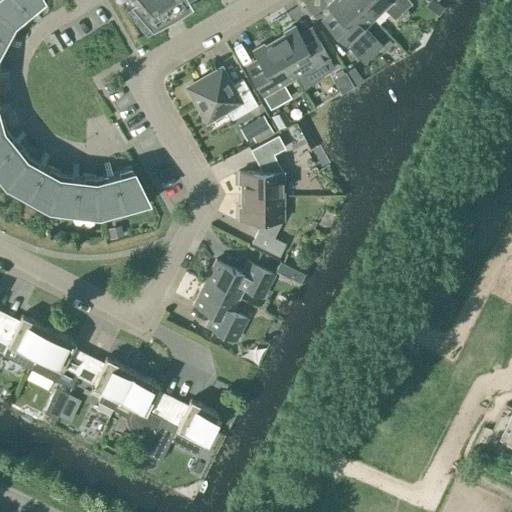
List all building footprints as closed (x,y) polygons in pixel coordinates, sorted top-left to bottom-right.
[(97,216),(148,201),(130,165),(94,175),(59,171),(27,154),(5,126),(0,108),(0,53),(15,24),(44,1),(43,0),(0,0),(0,183),(1,185),(46,210),(97,216)] [(133,0),(134,0),(129,3),(151,28),(191,5),(187,0),(133,0)] [(372,18),(355,0),(331,0),(326,5),(341,20),(331,30),(356,55),(373,39),(362,28),(372,18)] [(355,0),(372,18),(383,7),(394,19),(411,2),(408,0),(355,0)] [(274,40),(295,75),(306,69),(311,78),(333,66),(318,39),(306,46),(294,25),(283,31),(284,34),(274,40)] [(295,75),(274,40),(264,46),(263,43),(252,49),(258,61),(246,68),(270,108),(290,96),(282,83),(295,75)] [(230,85),(220,68),(187,87),(206,120),(226,109),(231,118),(256,104),(242,79),(230,85)] [(250,145),(274,134),(266,116),(241,127),(250,145)] [(241,195),(282,195),(282,171),(272,153),(284,147),(277,135),(250,149),(257,161),(261,159),(267,171),(238,171),(238,183),(241,183),(241,195)] [(282,195),(241,195),(241,206),(238,206),(238,219),(268,219),(262,231),(257,229),(251,242),(278,255),(285,243),(273,237),(282,219),(282,195)] [(204,281),(236,297),(242,285),(262,295),(273,274),(247,260),(241,272),(215,259),(204,281)] [(230,309),(236,297),(204,281),(193,303),(219,316),(213,328),(235,339),(246,317),(230,309)] [(18,320),(3,312),(0,317),(0,350),(2,352),(2,353),(28,366),(32,358),(48,326),(47,327),(21,314),(18,320)] [(49,327),(48,326),(32,358),(28,366),(55,379),(56,378),(71,386),(76,376),(87,355),(71,347),(74,341),(48,328),(49,327)] [(96,400),(112,409),(116,401),(133,369),(132,368),(131,370),(105,357),(102,362),(87,355),(76,376),(92,383),(90,386),(101,391),(96,400)] [(160,417),(161,418),(171,397),(156,389),(159,383),(133,370),(133,369),(116,401),(117,401),(118,400),(129,405),(124,416),(127,427),(150,438),(160,417)] [(67,392),(54,386),(42,410),(55,416),(67,392)] [(78,398),(68,393),(57,415),(67,420),(78,398)] [(171,397),(161,418),(176,426),(174,428),(202,442),(205,436),(209,438),(218,421),(214,419),(217,413),(189,399),(186,405),(171,397)] [(511,415),(501,437),(511,442),(511,459),(511,462),(511,415)]
